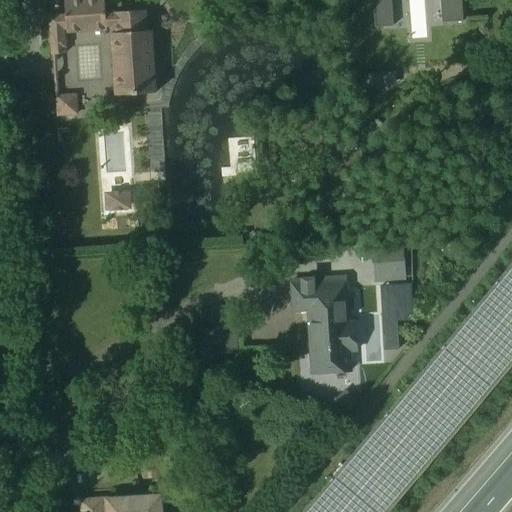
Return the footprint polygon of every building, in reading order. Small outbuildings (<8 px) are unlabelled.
[(113,95),(156,93),(155,65),(158,65),(158,63),(157,52),(157,49),(153,50),(152,30),(148,30),(146,9),(105,12),(104,0),(64,0),(65,13),(48,14),(50,54),(66,54),(66,48),(66,36),(64,37),(64,30),(66,30),(66,33),(106,31),(106,27),(114,26),(114,32),(110,33),(113,95)] [(440,0),(442,22),(462,21),(460,0),(372,0),(375,28),(393,26),(391,0),(440,0)] [(56,116),(78,115),(76,94),(55,95),(56,116)] [(119,120),(94,121),(96,166),(121,165),(119,120)] [(122,209),(131,209),(130,191),(121,191),(121,190),(113,191),(113,192),(104,192),(105,211),(114,210),(114,211),(122,210),(122,209)] [(377,282),(404,280),(402,242),(374,244),(377,282)] [(309,374),(352,372),(351,352),(358,351),(356,320),(349,320),(347,275),(289,278),(291,311),(306,311),(309,374)] [(326,408),(337,420),(356,402),(345,390),(326,408)] [(162,511),(161,496),(82,501),(82,511),(162,511)]
